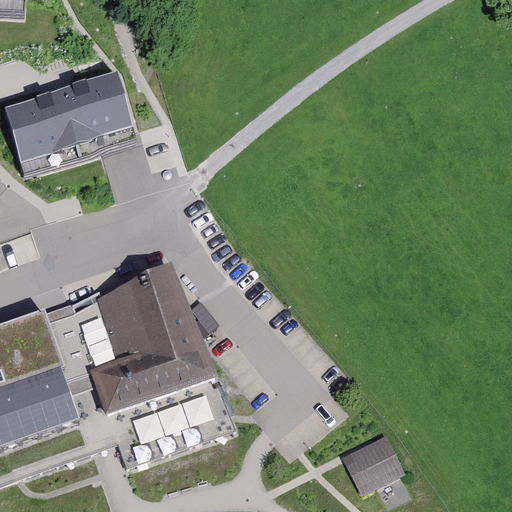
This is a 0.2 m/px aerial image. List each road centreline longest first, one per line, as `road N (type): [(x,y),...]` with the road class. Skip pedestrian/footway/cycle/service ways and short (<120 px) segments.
road 1 (track): [(442,0),(280,112),(189,189)]
road 2 (residential): [(0,290),(116,247),(151,219)]
